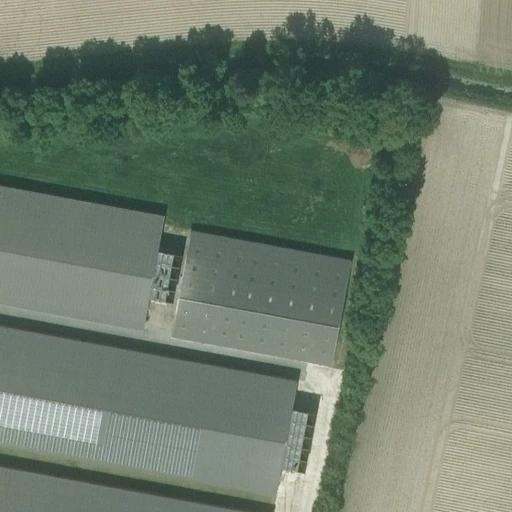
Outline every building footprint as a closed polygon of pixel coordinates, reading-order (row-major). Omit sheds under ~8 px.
[(165,216),(0,185),(0,300),(144,328),(165,216)] [(172,335),(330,363),(349,258),(191,229),(172,335)] [(169,298),(177,249),(162,247),(153,296),(169,298)] [(297,381),(0,325),(0,441),(277,493),(297,381)] [(249,511),(0,465),(0,511),(249,511)]
